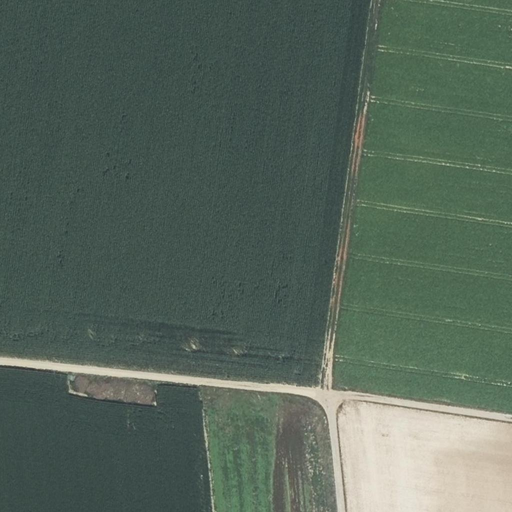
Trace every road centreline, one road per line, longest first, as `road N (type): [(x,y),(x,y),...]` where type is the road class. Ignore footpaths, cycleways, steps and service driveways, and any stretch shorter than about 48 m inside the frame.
road 1 (track): [(340,511),(327,372),(379,0)]
road 2 (track): [(511,424),(0,361)]
